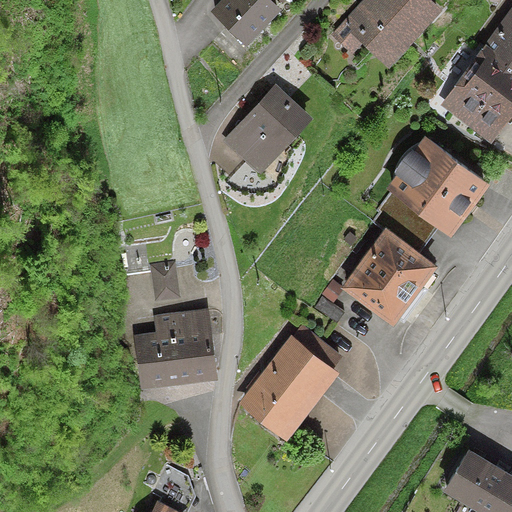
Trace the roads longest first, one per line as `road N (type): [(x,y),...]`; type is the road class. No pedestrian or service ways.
road 1 (residential): [(195,150),(232,312),(218,451),(232,511)]
road 2 (tertiary): [(511,255),(323,511)]
road 3 (residential): [(321,0),(209,120),(195,150)]
